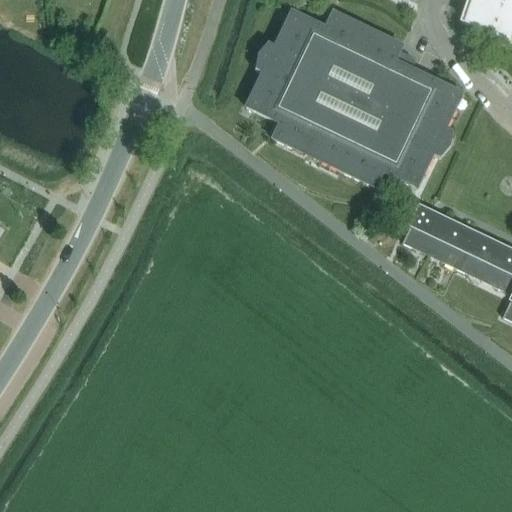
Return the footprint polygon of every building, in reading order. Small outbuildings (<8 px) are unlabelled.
[(511,0),(474,0),(465,26),(498,36),(495,44),(511,49),(511,0)] [(275,124),(314,44),(321,30),(291,15),(275,49),(267,46),(257,57),(254,73),(262,76),(245,110),(275,124)] [(424,97),(393,163),(386,177),(416,192),(432,158),(439,161),(450,150),(452,134),(445,131),(461,97),(431,83),(425,96),(402,86),(404,82),(411,83),(414,67),(414,66),(414,64),(413,62),(412,61),(411,59),(410,59),(399,53),(401,49),(332,16),(318,46),(424,97)] [(286,112),(286,113),(272,142),(374,191),(389,161),(286,112)] [(428,259),(447,219),(439,214),(436,219),(418,211),(402,246),(428,259)] [(454,271),(471,236),(455,228),(456,223),(447,219),(428,259),(454,271)] [(480,284),(500,244),(491,239),(490,240),(488,244),(471,236),(454,271),(480,284)] [(480,284),(507,296),(511,286),(511,255),(507,253),(508,249),(508,248),(500,244),(480,284)] [(511,325),(511,299),(502,320),(511,325)]
